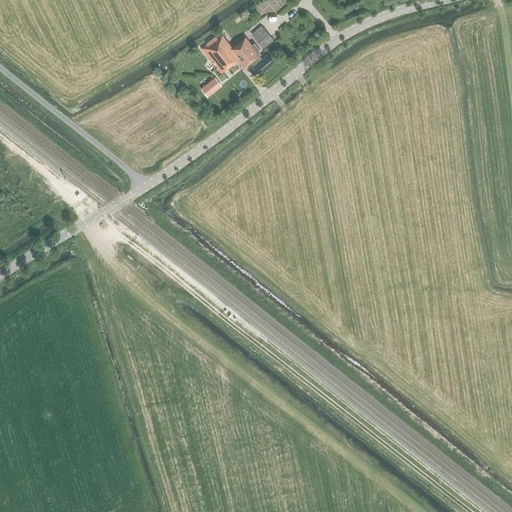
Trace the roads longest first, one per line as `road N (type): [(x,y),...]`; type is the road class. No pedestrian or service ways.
road 1 (tertiary): [(0,277),(187,160),(358,27),(444,0)]
road 2 (track): [(100,215),(467,511)]
